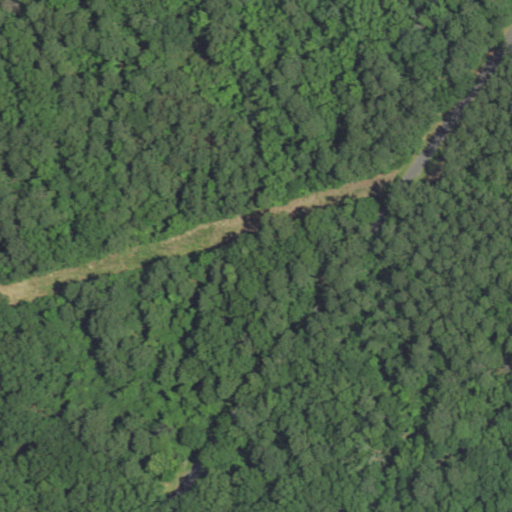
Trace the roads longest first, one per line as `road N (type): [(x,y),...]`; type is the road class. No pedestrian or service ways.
road 1 (residential): [(166,511),(511,29)]
road 2 (residential): [(136,511),(0,355)]
